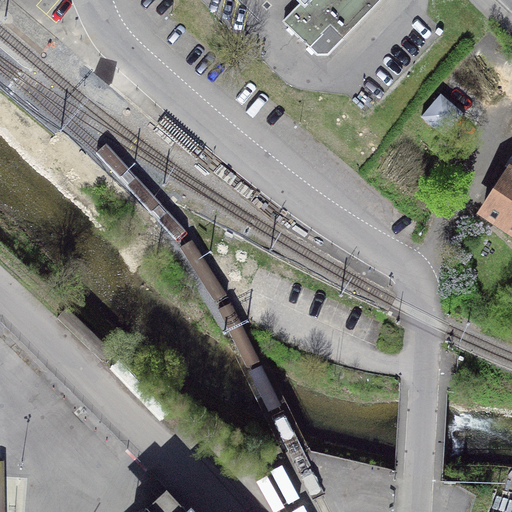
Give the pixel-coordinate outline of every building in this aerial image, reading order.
[(330,27),(343,39),(381,0),(304,0),(304,1),(284,21),(311,47),(330,27)] [(449,168),(459,156),(439,140),(429,152),(449,168)] [(511,165),(480,215),(511,235),(511,165)] [(381,484),(355,482),(353,511),(373,511),(374,504),(380,504),(381,484)] [(183,511),(164,492),(142,511),(183,511)]
